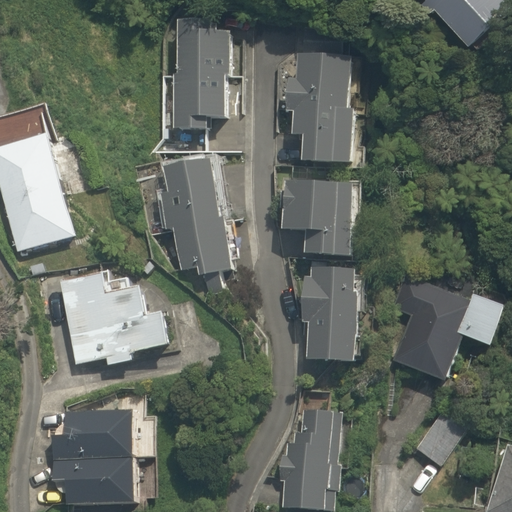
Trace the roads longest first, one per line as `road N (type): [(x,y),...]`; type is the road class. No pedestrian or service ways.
road 1 (residential): [(234,511),(278,427),(287,385),(262,189)]
road 2 (residential): [(12,511),(37,336),(23,297)]
